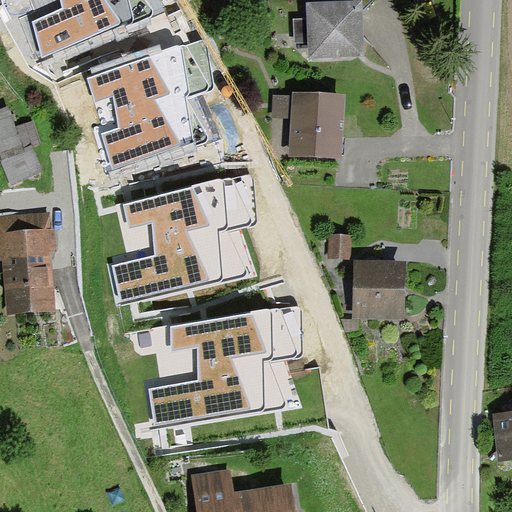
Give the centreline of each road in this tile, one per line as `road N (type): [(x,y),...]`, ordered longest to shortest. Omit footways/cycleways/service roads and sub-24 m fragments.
road 1 (tertiary): [(478,0),(455,511)]
road 2 (unknown): [(415,145),(388,28)]
